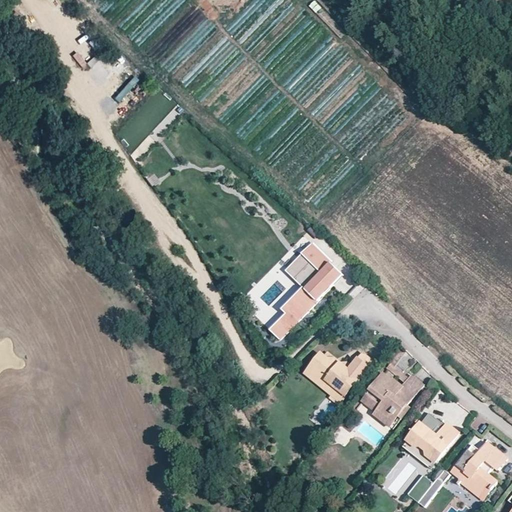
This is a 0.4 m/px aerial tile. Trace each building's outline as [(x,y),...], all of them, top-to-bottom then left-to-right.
[(351,274),(317,239),(287,268),(308,289),(286,310),(292,316),(279,329),(286,336),(351,274)] [(350,372),(344,368),(335,360),(332,363),(321,355),(312,367),(329,380),(328,382),(334,387),(330,392),(340,399),(342,396),(346,399),(370,368),(359,360),(352,368),(350,372)] [(347,364),(344,368),(350,372),(352,368),(347,364)] [(342,404),(346,399),(342,396),(340,399),(330,392),(334,387),(328,382),(329,380),(312,367),(305,375),(342,404)] [(391,374),(404,383),(408,378),(395,368),(391,374)] [(394,413),(400,417),(403,420),(411,409),(408,407),(415,397),(403,388),(401,391),(391,384),(387,390),(377,383),(362,402),(377,413),(377,414),(378,412),(389,420),(394,413)] [(391,429),(400,417),(394,413),(389,420),(378,412),(377,414),(377,413),(375,416),(391,429)] [(431,468),(454,438),(443,429),(441,432),(441,431),(437,436),(433,432),(436,428),(424,418),(402,446),(411,452),(411,458),(417,462),(423,462),(431,468)] [(497,469),(506,457),(489,444),(479,455),(472,449),(453,472),(462,480),(467,474),(473,478),(470,482),(488,496),(498,482),(490,475),(486,473),(492,465),(495,468),(497,469)] [(431,468),(423,462),(417,462),(411,458),(411,452),(402,446),(398,451),(426,474),(431,468)] [(508,459),(506,457),(497,469),(499,471),(508,459)] [(490,475),(495,468),(492,465),(486,473),(490,475)] [(451,474),(445,470),(438,478),(444,482),(451,474)] [(466,487),(470,482),(473,478),(467,474),(462,480),(461,482),(466,487)] [(426,494),(434,483),(423,475),(408,495),(412,498),(416,493),(418,495),(422,490),(426,494)] [(426,494),(418,503),(424,508),(443,483),(438,479),(434,483),(426,494)] [(470,482),(466,487),(484,500),(488,496),(470,482)] [(416,493),(412,498),(418,503),(426,494),(422,490),(418,495),(416,493)]
